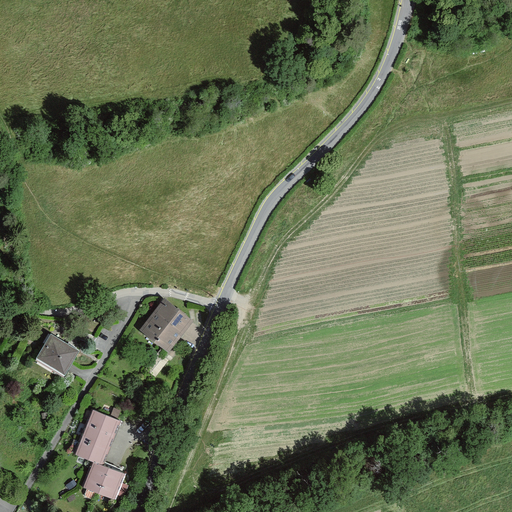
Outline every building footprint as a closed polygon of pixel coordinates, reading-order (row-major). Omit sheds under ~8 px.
[(164,347),(168,350),(193,319),(169,299),(144,331),(164,347)] [(79,349),(54,335),(42,355),(67,369),(69,366),(79,349)] [(168,350),(164,347),(149,366),(159,375),(172,358),(167,354),(169,351),(168,350)] [(95,412),(90,425),(115,436),(120,422),(95,412)] [(109,450),(115,436),(90,425),(84,440),(109,450)] [(78,454),(97,462),(103,464),(109,450),(84,440),(78,454)] [(112,468),(103,464),(97,462),(86,488),(101,494),(112,468)] [(125,473),(112,468),(101,494),(114,500),(125,473)]
